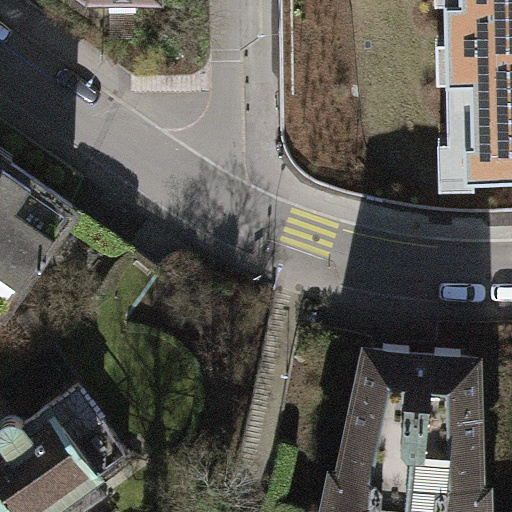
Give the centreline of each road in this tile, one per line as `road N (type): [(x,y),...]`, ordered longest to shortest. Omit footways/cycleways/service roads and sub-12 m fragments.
road 1 (residential): [(511,263),(396,256),(228,207)]
road 2 (residential): [(228,207),(0,53)]
road 3 (residential): [(229,0),(228,207)]
